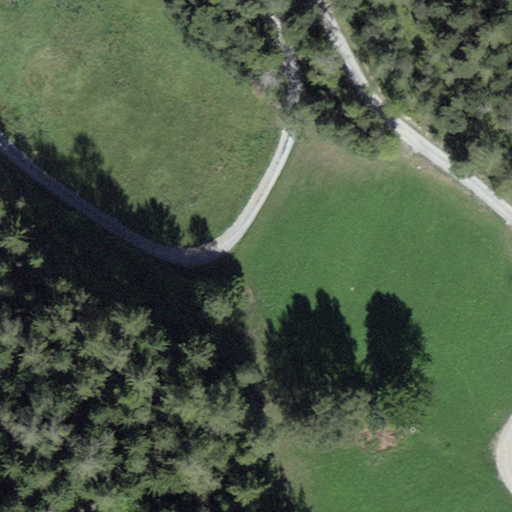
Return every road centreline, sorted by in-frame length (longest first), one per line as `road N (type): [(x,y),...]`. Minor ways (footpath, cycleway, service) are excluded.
road 1 (track): [(265,0),(293,80),(295,112),(247,217),(209,252),(168,253),(116,227),(0,137)]
road 2 (track): [(511,215),(374,103),(318,0)]
